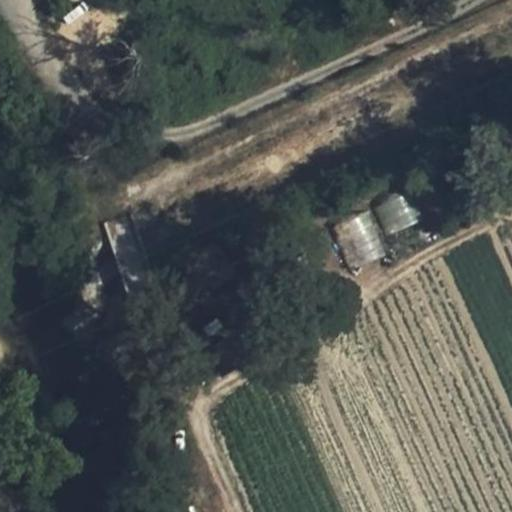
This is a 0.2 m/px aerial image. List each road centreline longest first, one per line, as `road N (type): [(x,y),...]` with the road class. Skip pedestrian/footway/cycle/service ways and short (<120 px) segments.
road 1 (track): [(511,6),(112,195)]
road 2 (track): [(4,0),(108,180),(119,214)]
